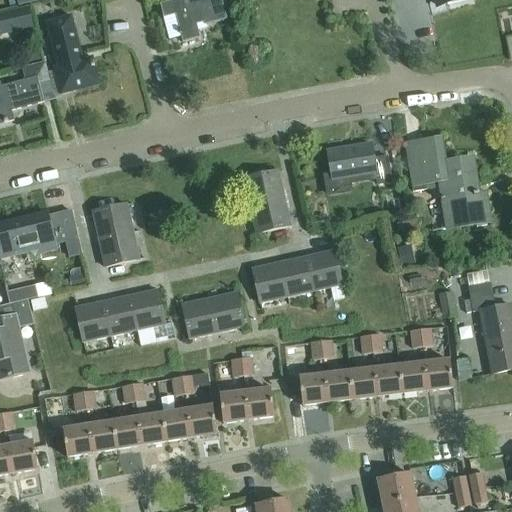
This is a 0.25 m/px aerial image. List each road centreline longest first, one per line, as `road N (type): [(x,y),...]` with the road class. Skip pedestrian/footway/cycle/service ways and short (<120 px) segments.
road 1 (residential): [(63,507),(313,454)]
road 2 (residential): [(165,134),(399,90)]
road 3 (residential): [(313,454),(511,420)]
road 4 (residential): [(0,172),(165,134)]
road 5 (residential): [(165,134),(133,0)]
